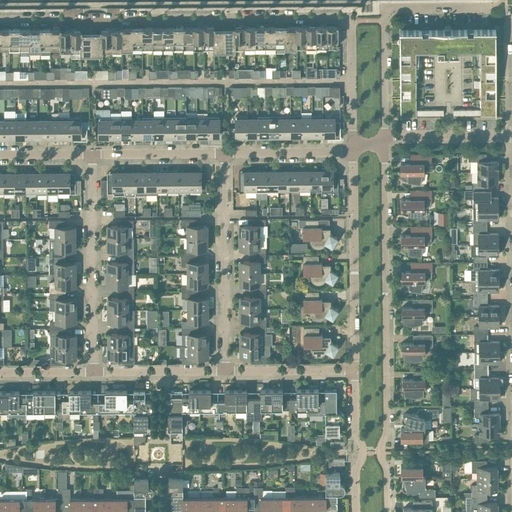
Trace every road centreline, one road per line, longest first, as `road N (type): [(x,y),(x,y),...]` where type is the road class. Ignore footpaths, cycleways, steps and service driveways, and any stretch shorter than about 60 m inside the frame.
road 1 (residential): [(0,18),(352,20)]
road 2 (residential): [(378,449),(385,430),(384,136)]
road 3 (residential): [(93,372),(92,151)]
road 4 (residential): [(354,370),(352,150)]
road 5 (residential): [(225,371),(224,151)]
road 6 (residential): [(93,372),(225,371)]
road 7 (residential): [(92,151),(224,151)]
road 8 (residential): [(352,150),(352,20)]
road 9 (residential): [(225,371),(354,370)]
road 10 (residential): [(224,151),(352,150)]
